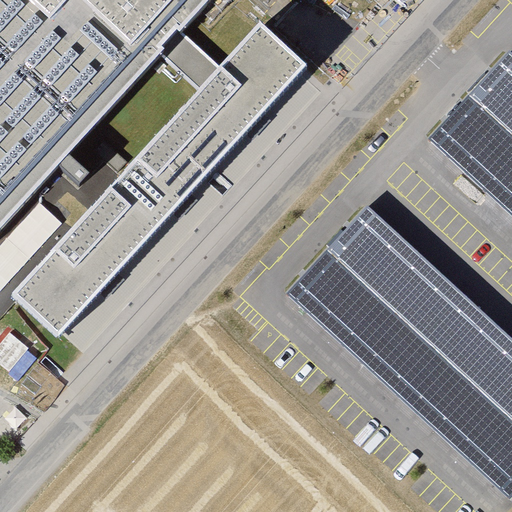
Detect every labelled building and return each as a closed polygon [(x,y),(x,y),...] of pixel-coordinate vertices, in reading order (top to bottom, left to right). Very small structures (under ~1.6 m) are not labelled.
[(216,0),(0,0),(0,238),(162,61),(182,38),(216,0)] [(319,68),(273,25),(224,77),(204,99),(20,299),(66,342),(319,68)] [(182,38),(162,61),(204,99),(224,77),(182,38)] [(511,218),(511,48),(508,45),(423,140),(511,218)] [(511,496),(511,330),(370,202),(287,293),(511,496)]
